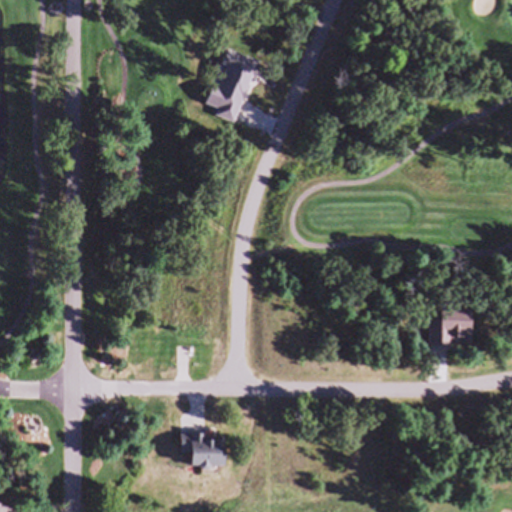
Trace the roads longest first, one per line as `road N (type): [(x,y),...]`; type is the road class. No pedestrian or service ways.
road 1 (residential): [(75,511),(75,0)]
road 2 (residential): [(75,399),(434,398),(511,388)]
road 3 (residential): [(242,396),(254,232),(344,0)]
